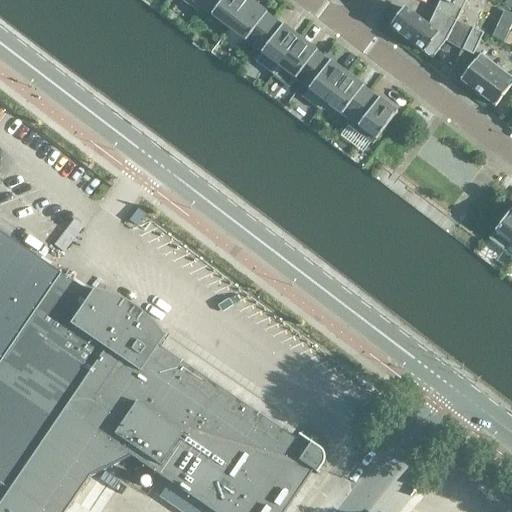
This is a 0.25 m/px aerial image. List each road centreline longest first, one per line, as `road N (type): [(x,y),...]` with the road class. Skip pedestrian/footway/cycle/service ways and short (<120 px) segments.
road 1 (tertiary): [(451,387),(0,43)]
road 2 (residential): [(511,154),(347,29)]
road 3 (unclassified): [(353,511),(451,387)]
